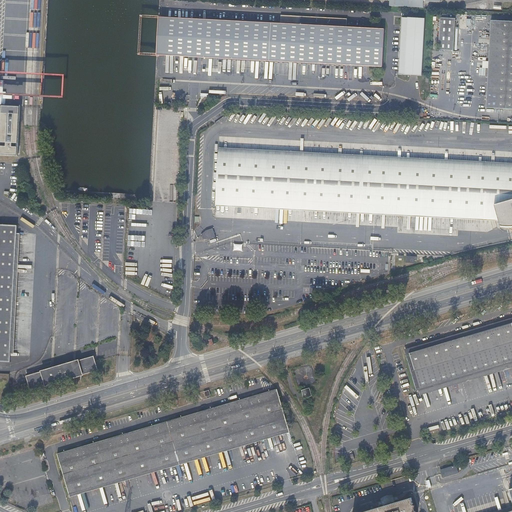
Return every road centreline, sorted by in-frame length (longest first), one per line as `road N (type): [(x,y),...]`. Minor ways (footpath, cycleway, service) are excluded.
road 1 (unclassified): [(414,111),(229,102),(197,123),(181,331)]
road 2 (secondary): [(511,273),(182,370)]
road 3 (secondary): [(183,379),(511,283)]
road 4 (unclassified): [(511,424),(214,511)]
road 5 (unclassified): [(248,511),(511,433)]
road 6 (secondary): [(0,434),(183,379)]
road 7 (secondary): [(182,370),(29,415),(0,416)]
road 8 (unclassified): [(181,331),(126,305),(88,278),(86,267)]
